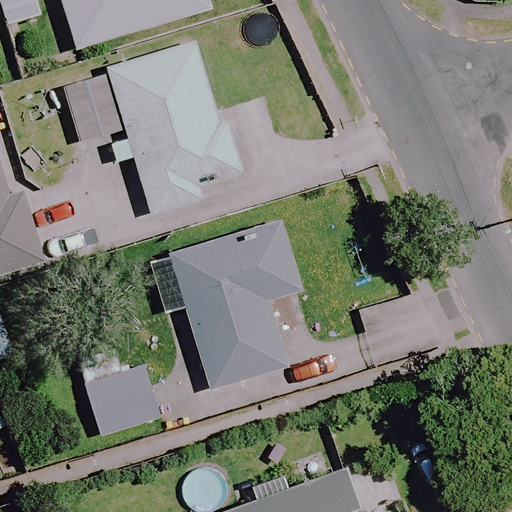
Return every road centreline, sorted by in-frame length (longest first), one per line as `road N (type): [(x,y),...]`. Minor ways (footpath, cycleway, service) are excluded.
road 1 (residential): [(415,110),(511,325)]
road 2 (residential): [(364,0),(415,110)]
